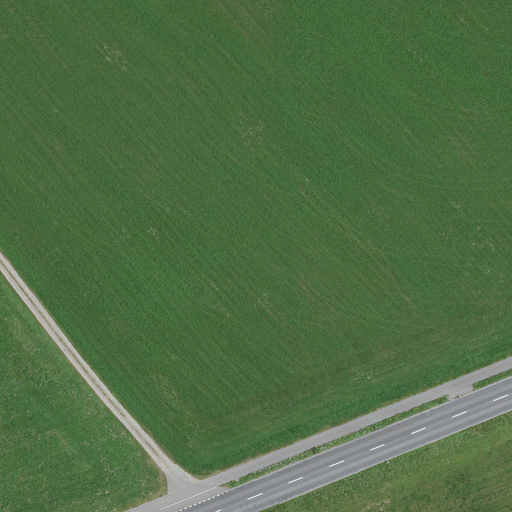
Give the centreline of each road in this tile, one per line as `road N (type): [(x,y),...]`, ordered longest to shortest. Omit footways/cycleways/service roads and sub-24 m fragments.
road 1 (track): [(219,509),(150,443),(0,258)]
road 2 (secondary): [(511,392),(214,511)]
